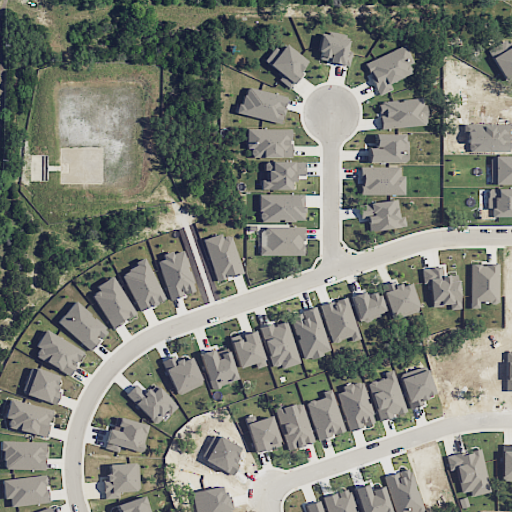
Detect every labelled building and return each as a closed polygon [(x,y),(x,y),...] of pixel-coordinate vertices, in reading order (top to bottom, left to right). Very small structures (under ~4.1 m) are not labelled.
[(351,52),(345,51),(347,40),(321,34),(316,59),(348,66),(351,52)] [(281,75),(278,79),(287,87),(307,63),(284,44),(267,64),(281,75)] [(363,63),(377,95),(391,89),(388,83),(414,72),(403,46),(363,63)] [(286,95),(242,87),(237,114),(280,123),(286,95)] [(379,127),(424,126),(423,99),(378,100),(379,127)] [(291,129),(245,128),(245,148),(250,148),(250,156),(290,157),(291,129)] [(405,134),(374,134),(374,148),(367,148),(367,162),(405,163),(405,134)] [(293,189),(292,176),(304,175),(303,161),(267,161),(268,179),(260,179),(260,190),(293,189)] [(403,194),(403,175),(397,175),(397,166),(360,167),(360,195),(403,194)] [(303,194),(258,195),(258,222),(303,221),(303,194)] [(368,232),(404,226),(403,216),(398,217),(395,199),(359,204),(361,216),(366,216),(368,232)] [(303,255),(303,227),(263,227),(263,245),(258,245),(258,255),(303,255)] [(241,273),(230,235),(220,238),(219,233),(202,239),(215,281),(241,273)] [(156,259),(169,299),(193,291),(181,251),(156,259)] [(134,313),(112,277),(88,292),(111,328),(134,313)] [(416,309),(407,279),(380,287),(389,317),(416,309)] [(359,325),(384,316),(374,288),(349,297),(359,325)] [(319,304),(330,345),(357,337),(346,296),(319,304)] [(88,351),(107,331),(75,300),(56,321),(88,351)] [(289,315),(302,360),(328,352),(315,308),(289,315)] [(297,363),(285,320),(259,327),(271,370),(297,363)] [(34,356),(69,375),(82,351),(42,330),(34,346),(38,349),(34,356)] [(210,389),(237,380),(226,349),(213,353),(211,349),(198,353),(210,389)] [(58,375),(33,368),(24,395),(55,404),(59,392),(53,390),(58,375)] [(171,402),(153,385),(135,404),(153,421),(171,402)] [(6,427),(45,437),(51,410),(8,399),(3,418),(8,419),(6,427)] [(1,469),(44,469),(44,441),(1,441),(1,469)] [(118,492),(137,491),(136,463),(104,464),(105,498),(118,498),(118,492)] [(1,480),(3,499),(8,498),(9,507),(48,502),(45,475),(1,480)] [(147,511),(142,496),(115,504),(117,511),(147,511)]
